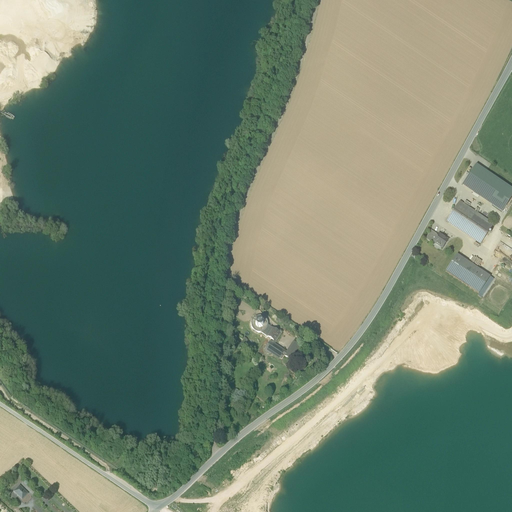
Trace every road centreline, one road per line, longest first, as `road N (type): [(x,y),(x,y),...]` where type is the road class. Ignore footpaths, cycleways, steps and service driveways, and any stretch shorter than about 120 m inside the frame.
road 1 (unclassified): [(511,65),(357,336),(218,454)]
road 2 (unclassified): [(218,454),(232,239),(294,82),(315,0)]
